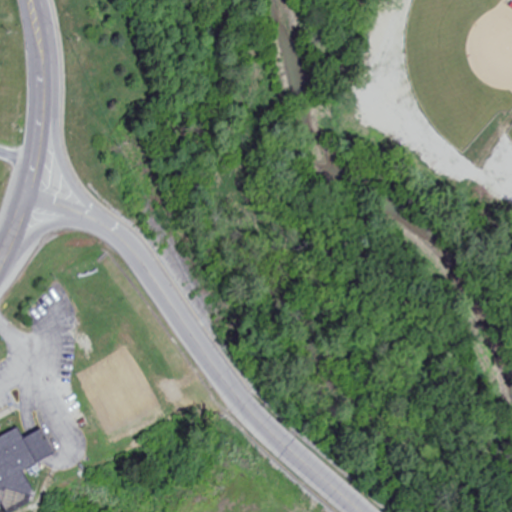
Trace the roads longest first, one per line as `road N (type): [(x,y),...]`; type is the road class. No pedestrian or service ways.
road 1 (primary): [(359,511),(242,403),(116,236)]
road 2 (primary): [(96,222),(65,171),(41,92)]
